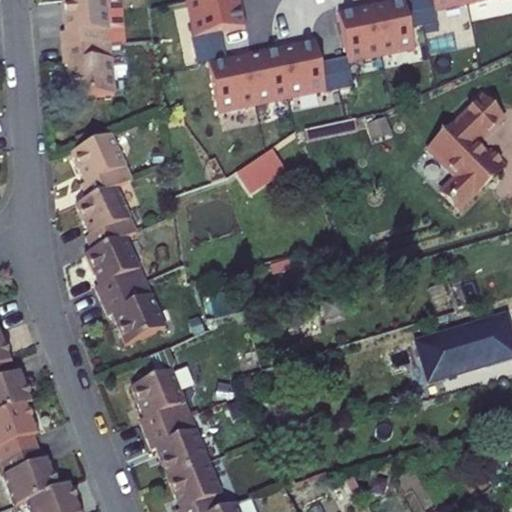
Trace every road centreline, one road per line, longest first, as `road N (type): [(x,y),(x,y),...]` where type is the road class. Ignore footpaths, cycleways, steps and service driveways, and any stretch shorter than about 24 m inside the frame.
road 1 (residential): [(125,511),(41,292),(32,227)]
road 2 (residential): [(32,227),(15,0)]
